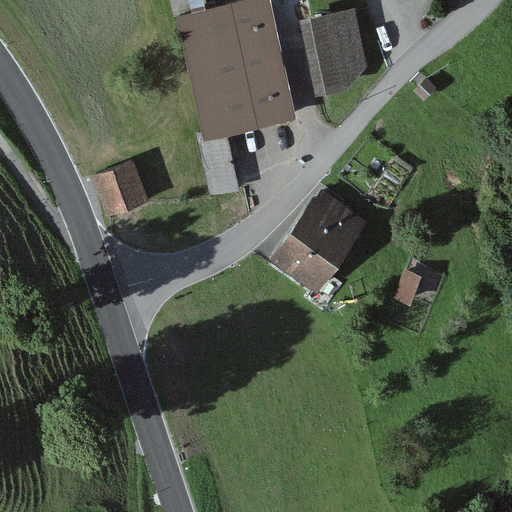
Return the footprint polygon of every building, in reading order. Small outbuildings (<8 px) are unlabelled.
[(206,0),(170,0),(174,16),(179,15),(204,131),(197,133),(211,196),(242,189),(229,128),(297,113),(271,0),(219,0),(207,3),(206,0)] [(357,4),(301,15),(316,91),(347,85),(368,63),(357,4)] [(149,196),(134,156),(91,172),(106,213),(149,196)] [(368,217),(321,184),(270,256),(317,289),(368,217)] [(418,286),(439,291),(445,260),(425,256),(418,286)] [(421,272),(405,266),(395,297),(411,302),(421,272)]
